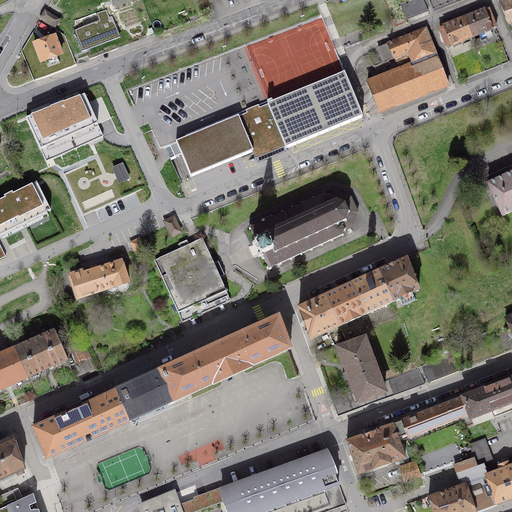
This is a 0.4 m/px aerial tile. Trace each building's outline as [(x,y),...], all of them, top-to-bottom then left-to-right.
[(423,0),(410,0),(400,4),(406,19),(428,10),(423,0)] [(456,0),(428,0),(432,10),(457,0),(456,0)] [(511,0),(508,0),(500,4),(511,32),(511,0)] [(485,10),(464,18),(472,38),(496,28),(489,9),(485,10)] [(59,18),(46,10),(40,19),(54,28),(59,20),(59,18)] [(443,27),(444,28),(439,29),(447,47),(451,45),(451,46),(472,38),(464,18),(443,27)] [(403,38),(409,53),(413,64),(413,65),(436,56),(425,29),(403,38)] [(54,36),(33,45),(40,63),(61,54),(54,36)] [(409,53),(403,38),(368,52),(374,67),(409,53)] [(413,64),(367,82),(380,114),(448,86),(436,56),(413,65),(413,64)] [(181,154),(190,177),(252,152),(255,159),(361,116),(344,74),(273,102),(271,100),(268,101),(270,104),(259,108),(258,105),(246,110),(248,113),(239,116),(238,115),(175,141),(176,142),(170,144),(175,157),(181,154)] [(39,156),(100,128),(85,95),(22,117),(39,156)] [(511,172),(487,183),(502,216),(511,211),(511,172)] [(0,235),(50,210),(36,182),(0,200),(0,235)] [(254,242),(252,243),(253,245),(255,244),(259,254),(257,255),(258,257),(261,256),(262,259),(262,258),(263,259),(264,259),(268,267),(267,268),(267,269),(269,268),(269,270),(272,269),(272,270),(273,270),(272,267),(279,264),(280,267),(281,266),(280,265),(282,264),(281,263),(290,259),(290,260),(292,259),(291,258),(300,254),(301,255),(302,255),(302,253),(310,249),(311,251),(312,250),(312,249),(321,245),(321,246),(323,245),(322,244),(331,240),(332,241),(333,240),(333,239),(342,235),(343,236),(344,235),(342,234),(345,231),(352,227),(352,226),(357,212),(356,212),(350,198),(351,198),(350,198),(336,192),(335,192),(329,195),(324,195),(324,193),(323,193),(323,195),(314,199),(313,198),(312,198),(312,200),(303,204),(303,202),(301,203),(302,204),(293,208),(293,207),(291,207),(292,209),(283,213),(282,212),(281,212),(281,214),(273,217),(272,216),(271,217),(270,216),(263,219),(263,220),(260,222),(261,223),(252,227),(252,226),(250,227),(250,228),(249,228),(250,230),(251,230),(255,238),(253,239),(254,240),(253,240),(254,242)] [(181,232),(174,217),(164,221),(171,236),(181,232)] [(136,239),(132,242),(131,244),(134,250),(136,251),(142,248),(143,246),(140,240),(136,239)] [(228,296),(202,239),(154,260),(180,318),(228,296)] [(419,290),(407,258),(379,271),(393,302),(419,290)] [(76,297),(78,298),(128,282),(121,261),(97,268),(96,265),(89,267),(91,270),(83,273),(82,271),(69,275),(76,297)] [(366,314),(393,302),(379,271),(351,284),(366,314)] [(351,284),(325,295),(339,327),(366,314),(351,284)] [(310,340),(339,327),(325,295),(299,307),(310,340)] [(160,371),(174,402),(213,384),(214,385),(252,368),(252,367),(291,350),(279,317),(160,371)] [(67,360),(55,330),(14,348),(27,378),(67,360)] [(391,394),(386,381),(381,383),(365,338),(340,347),(343,357),(342,357),(355,392),(332,400),(337,414),(391,394)] [(83,341),(70,347),(76,362),(90,356),(83,341)] [(485,343),(454,355),(459,370),(459,369),(490,357),(485,343)] [(0,354),(0,389),(27,378),(14,348),(0,354)] [(459,370),(454,355),(454,354),(421,366),(428,382),(459,370)] [(423,382),(418,369),(386,381),(391,394),(423,382)] [(129,422),(174,402),(160,371),(115,391),(129,422)] [(491,410),(511,401),(511,387),(509,379),(463,397),(471,418),(474,425),(493,417),(491,410)] [(33,428),(47,459),(129,422),(115,391),(33,428)] [(470,419),(471,418),(463,397),(401,422),(405,436),(406,435),(407,438),(469,414),(470,419)] [(401,422),(347,441),(359,474),(405,458),(399,441),(403,439),(402,437),(405,436),(401,422)] [(0,480),(24,469),(13,437),(0,442),(0,480)] [(469,444),(474,458),(478,466),(484,464),(492,461),(484,439),(469,444)] [(456,443),(417,457),(423,473),(461,459),(456,443)] [(313,511),(329,506),(328,501),(343,496),(327,452),(171,508),(166,495),(141,506),(143,511),(313,511)] [(474,458),(454,465),(461,485),(465,484),(475,511),(497,503),(486,475),(488,475),(484,464),(478,466),(474,458)] [(400,467),(405,481),(419,476),(414,462),(400,467)] [(488,475),(486,475),(497,503),(511,497),(511,465),(509,467),(508,462),(498,465),(500,470),(488,475)] [(465,484),(461,485),(428,497),(433,511),(472,511),(475,511),(465,484)] [(0,496),(3,504),(16,498),(12,491),(0,496)] [(0,511),(39,511),(38,510),(31,510),(29,506),(36,503),(33,494),(0,508),(0,511)]
